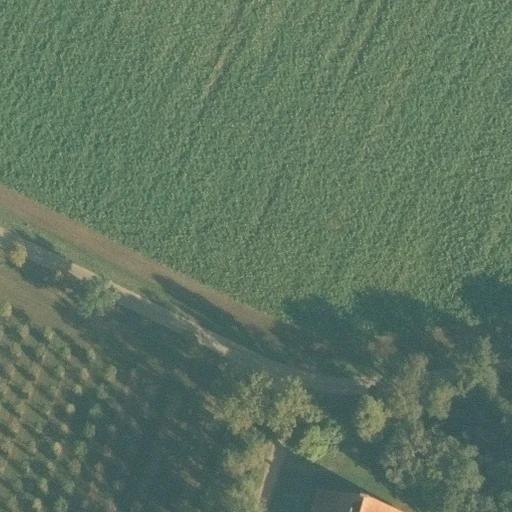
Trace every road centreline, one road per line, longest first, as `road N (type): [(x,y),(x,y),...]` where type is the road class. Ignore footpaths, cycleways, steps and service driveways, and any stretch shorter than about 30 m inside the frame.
road 1 (unclassified): [(511,367),(413,383),(321,385),(255,363),(0,238)]
road 2 (track): [(293,376),(257,511)]
